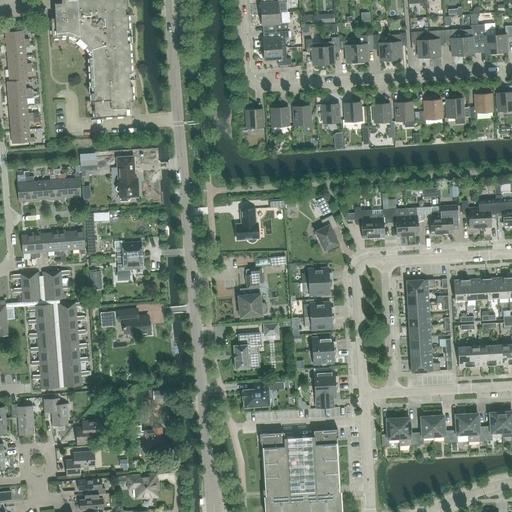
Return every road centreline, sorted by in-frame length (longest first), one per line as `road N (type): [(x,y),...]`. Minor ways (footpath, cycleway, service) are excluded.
road 1 (tertiary): [(213,511),(172,0)]
road 2 (residential): [(511,70),(259,87),(245,74),(240,0)]
road 3 (residential): [(363,395),(357,271),(385,261)]
road 4 (residential): [(393,393),(385,261)]
road 5 (residential): [(385,261),(511,254)]
